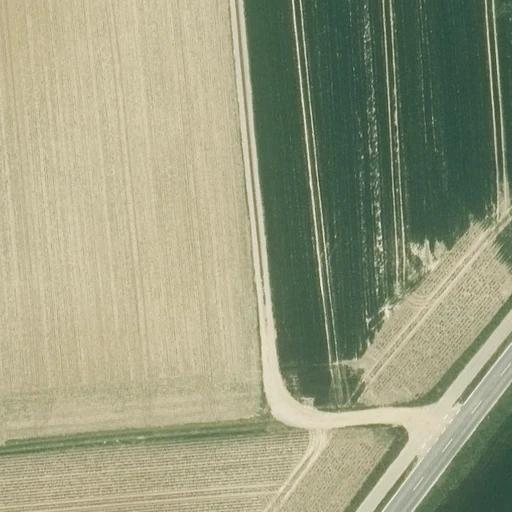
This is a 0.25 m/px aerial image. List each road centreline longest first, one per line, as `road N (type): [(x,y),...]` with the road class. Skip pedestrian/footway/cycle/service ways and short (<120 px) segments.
road 1 (track): [(0,452),(407,416),(449,442)]
road 2 (track): [(274,427),(236,0)]
road 3 (tertiary): [(511,362),(396,511)]
